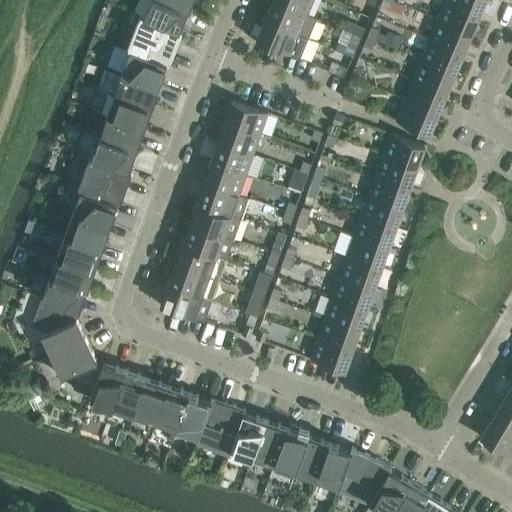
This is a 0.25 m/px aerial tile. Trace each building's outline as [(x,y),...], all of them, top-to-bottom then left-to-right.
[(180,29),(180,28),(189,8),(169,0),(149,0),(144,13),(144,14),(180,29)] [(169,0),(189,8),(192,0),(169,0)] [(273,0),(265,19),(308,37),(317,17),(308,13),(275,0),(273,0)] [(313,0),(275,0),(308,13),(313,0)] [(383,0),(381,5),(390,9),(393,0),(383,0)] [(393,0),(390,9),(401,13),(405,5),(393,0)] [(481,13),(449,0),(446,0),(438,19),(472,33),(481,13)] [(486,0),(449,0),(481,13),(486,0)] [(128,48),(130,49),(131,48),(167,62),(169,63),(182,29),(180,28),(180,29),(144,14),(144,13),(142,12),(128,48)] [(361,36),(365,26),(347,18),(343,28),(352,32),(361,36)] [(257,40),(300,58),(308,37),(265,19),(257,40)] [(472,33),(438,19),(430,39),(464,53),(472,33)] [(380,30),(372,26),(368,36),(376,39),(380,30)] [(388,30),(383,42),(398,48),(403,37),(388,30)] [(349,41),(357,45),(361,36),(352,32),(349,41)] [(364,45),(372,48),(376,39),(368,36),(364,45)] [(464,53),(430,39),(421,58),(455,73),(464,53)] [(160,83),(167,62),(131,48),(130,49),(123,70),(160,83)] [(455,73),(421,58),(413,78),(447,93),(455,73)] [(330,70),(344,76),(348,67),(334,61),(330,70)] [(361,79),(365,70),(355,66),(351,76),(361,79)] [(115,91),(152,105),(160,83),(123,70),(115,91)] [(447,93),(413,78),(405,98),(439,113),(447,93)] [(344,96),(353,100),(356,93),(347,90),(344,96)] [(108,113),(145,126),(152,105),(115,91),(108,113)] [(396,119),(430,133),(439,113),(405,98),(396,119)] [(268,111),(234,99),(226,120),(261,133),(268,111)] [(100,134),(137,148),(145,126),(108,113),(100,134)] [(342,125),(345,116),(336,113),(333,122),(342,125)] [(261,133),(226,120),(219,141),(254,153),(261,133)] [(323,131),(314,128),(311,138),(319,141),(323,131)] [(425,144),(391,132),(383,153),(418,165),(425,144)] [(129,169),(130,168),(137,148),(100,134),(93,155),(93,156),(129,169)] [(328,134),(325,143),(334,146),(337,137),(328,134)] [(254,153),(219,141),(212,161),(246,173),(254,153)] [(418,165),(383,153),(376,173),(411,186),(418,165)] [(79,188),(81,189),(118,202),(120,203),(132,169),(130,168),(129,169),(93,156),(93,155),(91,154),(79,188)] [(312,162),(303,159),(300,169),(308,172),(312,162)] [(246,173),(212,161),(204,181),(239,194),(246,173)] [(326,168),(317,165),(314,174),(323,177),(326,168)] [(292,185),(302,189),(308,172),(300,169),(298,168),(292,185)] [(411,186),(376,173),(369,194),(403,206),(411,186)] [(311,184),(319,187),(323,177),(314,174),(311,184)] [(249,197),(239,194),(204,181),(197,202),(241,217),(249,197)] [(110,223),(118,202),(81,189),(73,210),(110,223)] [(403,206),(369,194),(362,214),(396,227),(403,206)] [(297,204),(289,201),(286,210),(294,213),(297,204)] [(241,217),(197,202),(190,222),(234,238),(241,217)] [(312,208),(303,205),(300,215),(308,218),(312,208)] [(66,232),(103,245),(110,223),(73,210),(66,232)] [(283,220),(291,222),(294,213),(286,210),(283,220)] [(396,227),(362,214),(354,235),(389,247),(396,227)] [(296,225),(305,228),(308,218),(300,215),(296,225)] [(234,238),(190,222),(183,242),(227,258),(234,238)] [(271,250),(280,253),(287,233),(278,230),(271,250)] [(58,253),(95,266),(103,245),(66,232),(58,253)] [(389,247),(354,235),(347,255),(382,267),(389,247)] [(227,258),(183,242),(176,263),(220,278),(227,258)] [(297,249),(288,246),(285,256),(294,259),(297,249)] [(267,260),(276,263),(280,253),(271,250),(267,260)] [(51,275),(88,288),(95,266),(58,253),(51,275)] [(347,255),(346,257),(340,275),(375,288),(382,267),(347,255)] [(282,265),(290,268),(294,259),(285,256),(282,265)] [(220,278),(176,263),(168,283),(212,299),(220,278)] [(255,291),(265,294),(271,277),(261,274),(255,291)] [(58,302),(78,309),(80,310),(88,288),(51,275),(43,297),(58,302)] [(375,288),(340,275),(333,296),(367,308),(375,288)] [(212,299),(168,283),(161,304),(205,320),(212,299)] [(283,290),(274,287),(271,296),(279,299),(283,290)] [(265,294),(255,291),(248,311),(258,315),(265,294)] [(267,306),(276,309),(279,299),(271,296),(267,306)] [(367,308),(333,296),(325,316),(360,328),(367,308)] [(77,316),(75,317),(78,309),(58,302),(48,330),(42,333),(52,354),(87,337),(77,316)] [(360,328),(325,316),(318,336),(353,349),(360,328)] [(254,327),(246,324),(242,333),(251,336),(254,327)] [(259,328),(256,338),(264,341),(268,331),(259,328)] [(311,357),(345,370),(353,349),(318,336),(311,357)] [(95,359),(98,358),(87,337),(52,354),(62,375),(68,372),(96,382),(103,362),(95,359)] [(103,362),(96,382),(91,397),(113,405),(126,368),(103,360),(103,362)] [(134,413),(147,376),(126,368),(113,405),(134,413)] [(156,420),(169,383),(147,376),(134,413),(156,420)] [(38,381),(25,388),(35,409),(48,403),(38,381)] [(177,428),(190,391),(169,383),(156,420),(177,428)] [(199,436),(211,399),(211,398),(190,391),(177,428),(198,435),(199,436)] [(231,450),(232,447),(245,410),(245,411),(246,408),(212,396),(211,398),(211,399),(199,436),(198,435),(197,438),(231,450)] [(511,403),(504,398),(493,417),(511,428),(511,403)] [(266,418),(245,411),(245,410),(232,447),(253,455),(266,418)] [(481,436),(511,454),(511,428),(493,417),(481,436)] [(274,463),(287,426),(266,418),(253,455),(274,463)] [(296,470),(309,433),(287,426),(274,463),(296,470)] [(317,478),(330,441),(309,433),(296,470),(317,478)] [(352,448),(351,448),(330,441),(317,478),(338,485),(339,485),(352,448)] [(352,446),(351,448),(352,448),(339,485),(338,485),(337,487),(370,503),(371,501),(370,500),(391,467),(392,465),(352,446)] [(390,511),(410,478),(391,467),(370,500),(371,501),(389,511),(390,511)] [(416,511),(430,490),(410,478),(390,511),(416,511)] [(443,511),(449,502),(430,490),(416,511),(443,511)] [(465,511),(449,502),(443,511),(465,511)]
